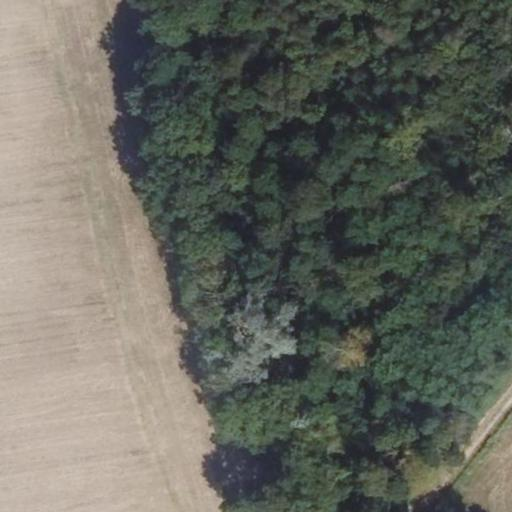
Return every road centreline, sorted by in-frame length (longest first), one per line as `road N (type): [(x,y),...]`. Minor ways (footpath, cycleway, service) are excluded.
road 1 (track): [(323,511),(217,204),(177,0)]
road 2 (track): [(511,397),(406,511)]
